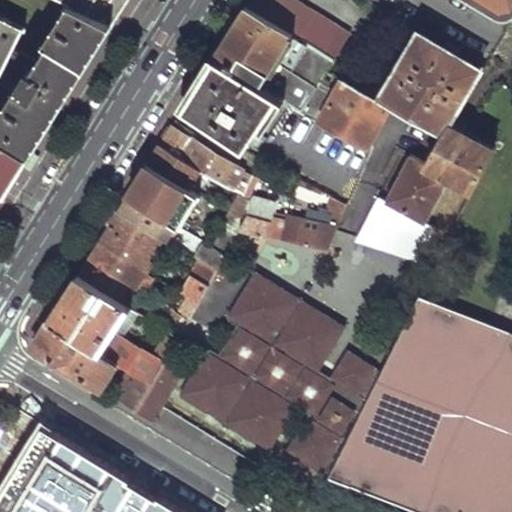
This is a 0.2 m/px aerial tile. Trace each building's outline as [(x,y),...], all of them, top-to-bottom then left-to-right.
[(74,86),(116,17),(83,0),(74,0),(52,37),(56,40),(39,67),(33,65),(28,76),(19,71),(14,78),(23,84),(0,118),(0,131),(32,152),(74,86)] [(130,2),(130,0),(83,0),(116,17),(119,19),(130,2)] [(337,55),(349,32),(291,0),(251,0),(248,5),(337,55)] [(511,0),(485,0),(496,7),(501,9),(505,10),(510,9),(511,8),(511,0)] [(305,112),(306,109),(323,78),(337,55),(248,5),(243,14),(220,50),(213,47),(276,86),(305,112)] [(26,27),(0,12),(0,45),(13,52),(26,27)] [(448,124),(481,66),(456,51),(421,29),(382,99),(390,103),(444,133),(448,124)] [(0,71),(3,73),(13,52),(0,45),(0,71)] [(243,141),(276,86),(213,47),(196,74),(180,98),(243,141)] [(382,99),(343,77),(320,119),(367,145),(390,103),(382,99)] [(328,81),(323,78),(306,109),(313,113),(329,85),(327,84),(328,81)] [(468,192),(493,148),(448,124),(444,133),(428,161),(426,164),(447,178),(468,192)] [(243,169),(173,125),(170,130),(162,143),(202,168),(233,188),(240,189),(253,191),(247,211),(244,218),(238,229),(329,249),(344,204),(334,199),(330,208),(325,205),(323,212),(328,215),(325,224),(274,212),(276,201),(268,198),(272,188),(242,171),(243,169)] [(26,168),(35,154),(32,152),(0,131),(0,194),(7,199),(26,168)] [(191,186),(202,168),(162,143),(155,153),(150,161),(191,186)] [(427,219),(447,178),(426,164),(428,161),(411,152),(388,199),(427,219)] [(180,226),(202,192),(191,186),(150,161),(144,170),(134,187),(130,194),(172,220),(180,226)] [(247,211),(253,191),(240,189),(230,209),(232,210),(244,218),(247,211)] [(164,235),(172,220),(130,194),(125,201),(121,208),(164,235)] [(427,219),(388,199),(380,195),(357,239),(417,261),(434,227),(425,222),(427,219)] [(155,252),(164,235),(121,208),(116,216),(111,224),(155,252)] [(238,229),(244,218),(232,210),(210,244),(225,253),(238,229)] [(146,269),(155,252),(111,224),(105,232),(101,240),(146,269)] [(136,285),(146,269),(101,240),(95,249),(91,256),(136,285)] [(217,268),(225,253),(210,244),(206,242),(198,256),(200,257),(217,268)] [(131,293),(136,285),(91,256),(84,266),(80,272),(125,302),(131,293)] [(208,284),(217,268),(200,257),(191,274),(208,284)] [(303,461),(322,472),(325,466),(332,470),(381,370),(347,350),(331,378),(317,370),(343,325),(255,271),(236,302),(255,315),(203,407),(271,449),(296,405),(309,413),(294,440),(308,450),(303,461)] [(167,359),(179,336),(165,327),(152,349),(111,324),(125,302),(80,272),(72,286),(58,308),(51,319),(117,363),(128,370),(149,383),(166,358),(167,359)] [(208,284),(191,274),(182,291),(190,296),(198,302),(208,284)] [(138,310),(144,301),(131,293),(125,302),(138,310)] [(188,319),(198,302),(190,296),(180,314),(188,319)] [(511,511),(511,333),(501,329),(416,297),(381,370),(332,470),(330,475),(421,511),(511,511)] [(203,407),(255,315),(236,302),(228,315),(240,322),(222,354),(210,347),(182,394),(203,407)] [(166,321),(169,315),(162,311),(159,317),(166,321)] [(104,387),(117,363),(51,319),(42,333),(35,344),(104,387)] [(167,359),(166,358),(149,383),(128,370),(115,393),(138,408),(167,359)] [(164,406),(185,369),(167,359),(138,408),(156,419),(164,406)] [(54,431),(40,434),(25,458),(29,460),(14,483),(11,481),(0,498),(0,511),(179,511),(181,509),(160,496),(158,499),(131,482),(133,479),(112,466),(110,470),(87,455),(89,452),(54,431)] [(303,461),(308,450),(294,440),(287,452),(303,461)]
